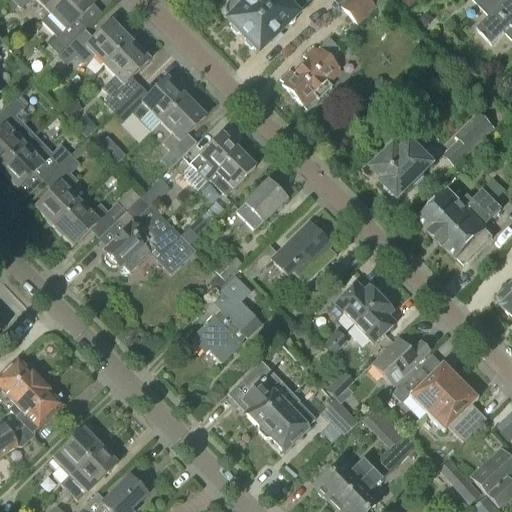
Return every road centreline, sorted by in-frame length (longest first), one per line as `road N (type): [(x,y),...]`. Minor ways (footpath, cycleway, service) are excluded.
road 1 (residential): [(511,375),(143,0)]
road 2 (residential): [(245,511),(0,254)]
